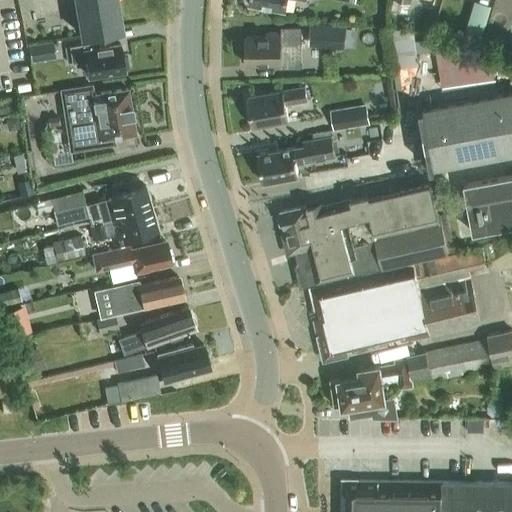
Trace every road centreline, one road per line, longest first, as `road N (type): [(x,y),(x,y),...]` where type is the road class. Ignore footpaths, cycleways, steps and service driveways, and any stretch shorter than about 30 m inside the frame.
road 1 (unclassified): [(268,429),(266,369),(192,101),(194,0)]
road 2 (unclassified): [(0,454),(195,429),(268,429)]
